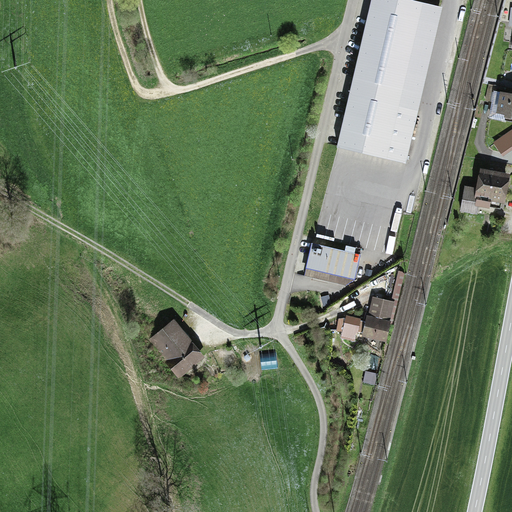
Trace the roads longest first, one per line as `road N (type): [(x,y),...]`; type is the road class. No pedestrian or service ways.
road 1 (unclassified): [(277,331),(353,0)]
road 2 (track): [(0,190),(234,332),(277,331)]
road 3 (track): [(139,0),(162,81),(180,90),(342,43)]
road 4 (secondary): [(511,321),(474,511)]
road 5 (track): [(317,511),(324,417),(313,382),(277,331)]
road 6 (track): [(180,90),(150,97),(129,78),(113,0)]
